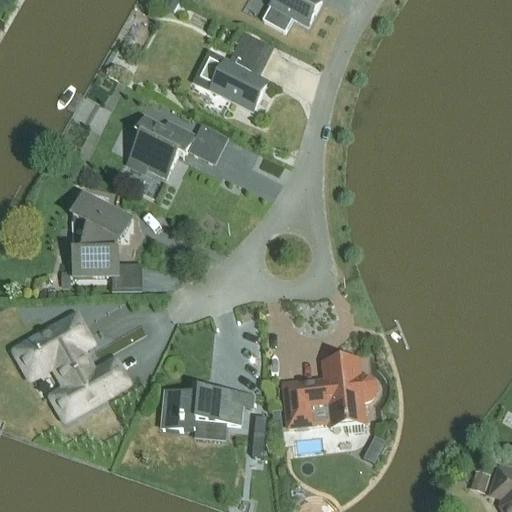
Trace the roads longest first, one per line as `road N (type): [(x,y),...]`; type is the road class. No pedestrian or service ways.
road 1 (residential): [(222,284),(276,294),(321,282),(304,179)]
road 2 (residential): [(304,179),(323,96),(373,0)]
road 3 (residential): [(222,284),(304,179)]
